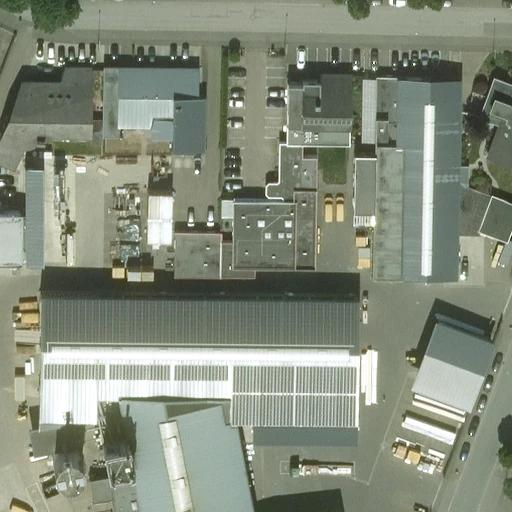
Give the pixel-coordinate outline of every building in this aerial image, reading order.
[(21,91),(11,118),(7,116),(0,132),(0,164),(14,169),(23,145),(28,146),(33,142),(35,137),(42,138),(49,134),(52,128),(90,128),(90,119),(91,70),(63,70),(55,91),(21,91)] [(103,70),(91,70),(90,119),(102,119),(103,70)] [(130,83),(105,82),(105,70),(103,70),(102,119),(102,136),(121,136),(122,132),(119,132),(119,118),(153,119),(153,137),(172,137),(171,149),(202,149),(203,96),(197,96),(197,72),(148,71),(148,70),(131,70),(130,83)] [(331,81),(301,80),(301,84),(300,126),(302,126),(302,120),(328,120),(328,126),(329,126),(349,127),(350,76),(331,76),(331,81)] [(459,78),(375,76),(374,153),(354,153),(352,210),(373,211),(371,277),(455,278),(456,234),(457,182),(459,78)] [(511,85),(494,79),(485,104),(480,117),(502,126),(492,152),(511,159),(511,85)] [(301,84),(287,83),(286,143),(286,144),(301,144),(302,126),(300,126),(301,84)] [(102,119),(90,119),(90,128),(90,143),(101,143),(101,136),(102,136),(102,119)] [(328,120),(302,120),(302,126),(301,144),(286,144),(286,143),(279,142),(278,180),(277,182),(274,182),(272,184),(272,193),(274,195),(281,195),(283,197),(283,200),(233,199),(232,217),(232,241),(221,241),(220,276),(254,276),(254,267),(294,267),(314,267),(316,157),(302,157),(302,145),(302,139),(328,139),(329,126),(328,126),(328,120)] [(349,127),(329,126),(328,139),(302,139),(302,145),(349,146),(349,127)] [(493,196),(457,182),(456,234),(479,235),(481,229),(480,229),(489,203),(490,204),(493,196)] [(511,225),(511,203),(493,196),(490,204),(489,203),(480,229),(481,229),(507,239),(511,225)] [(0,202),(0,261),(21,262),(21,210),(0,210),(0,202)] [(221,233),(174,232),(173,276),(220,277),(220,276),(221,241),(221,233)] [(357,295),(40,290),(39,416),(97,415),(102,439),(101,439),(108,474),(88,478),(92,500),(112,496),(115,511),(338,511),(338,509),(319,511),(254,511),(238,419),(356,419),(357,295)] [(496,337),(434,316),(410,386),(472,407),(496,337)]
